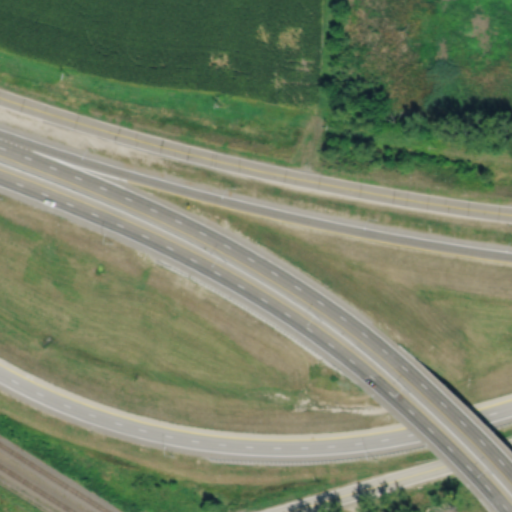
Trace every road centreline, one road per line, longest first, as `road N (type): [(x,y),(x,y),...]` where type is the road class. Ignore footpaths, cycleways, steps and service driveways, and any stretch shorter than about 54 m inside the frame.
road 1 (motorway): [(511,256),(294,218),(0,133)]
road 2 (residential): [(511,214),(258,170),(0,97)]
road 3 (motorway): [(45,396),(157,433),(265,447),(382,439),(511,406)]
road 4 (motorway): [(399,363),(274,271),(112,191),(0,147)]
road 5 (motorway): [(0,177),(214,271),(372,376)]
road 6 (tertiary): [(283,511),(511,444)]
road 7 (motorway): [(372,376),(504,498)]
road 8 (motorway): [(511,467),(399,363)]
